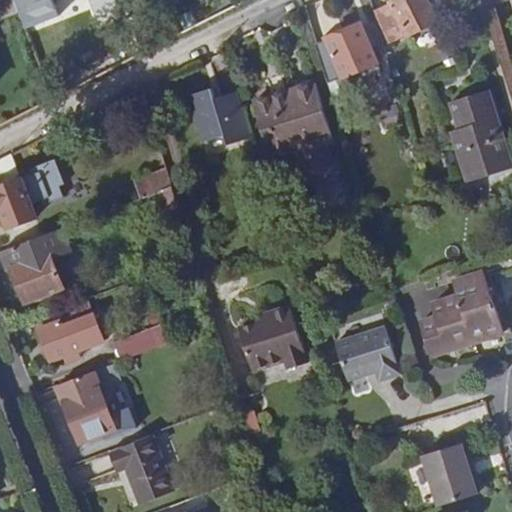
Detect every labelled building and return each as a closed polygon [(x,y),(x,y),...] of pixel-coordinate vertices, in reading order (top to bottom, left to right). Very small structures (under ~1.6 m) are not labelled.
[(17,0),(0,0),(0,2),(6,18),(22,12),(17,0)] [(373,0),(378,17),(389,15),(385,0),(373,0)] [(427,0),(400,0),(394,3),(411,37),(439,22),(427,0)] [(188,32),(178,13),(172,15),(182,35),(188,32)] [(182,35),(172,15),(144,28),(154,50),(182,35)] [(362,26),(327,40),(342,81),(376,68),(362,26)] [(45,97),(54,93),(48,77),(39,80),(45,97)] [(228,140),(251,133),(238,90),(217,97),(212,84),(188,91),(202,136),(224,130),(228,140)] [(318,85),(256,103),(273,158),(298,151),(307,181),(335,172),(325,142),(334,139),(318,85)] [(511,164),(491,92),(455,103),(469,149),(462,152),(472,185),(511,174),(511,164)] [(14,154),(0,161),(0,212),(3,211),(10,229),(38,218),(14,154)] [(36,204),(63,200),(56,161),(30,166),(36,204)] [(144,195),(146,194),(173,184),(168,166),(138,179),(144,195)] [(153,211),(179,202),(173,184),(146,194),(153,211)] [(61,227),(3,250),(11,270),(15,267),(28,303),(66,288),(54,259),(71,252),(61,227)] [(470,344),(504,334),(496,309),(485,273),(456,283),(459,296),(457,297),(470,344)] [(431,356),(470,344),(457,297),(433,305),(437,317),(421,322),(431,356)] [(292,307),(272,312),(274,318),(261,322),(242,328),(255,371),(286,361),(290,370),(309,364),(292,307)] [(40,328),(53,361),(106,340),(95,312),(65,324),(63,320),(40,328)] [(274,318),(272,312),(259,316),(261,322),(274,318)] [(385,318),(336,334),(348,372),(376,363),(379,373),(400,366),(385,318)] [(121,361),(167,341),(159,323),(114,342),(121,361)] [(96,370),(59,384),(65,403),(67,402),(83,442),(117,428),(101,390),(103,388),(96,370)] [(243,414),(250,435),(261,431),(256,410),(243,414)] [(154,432),(111,449),(119,470),(129,466),(143,503),(176,490),(154,432)] [(441,506),(480,494),(464,444),(425,456),(441,506)]
